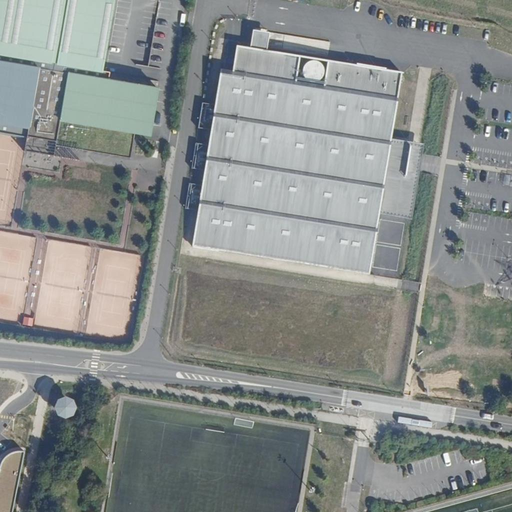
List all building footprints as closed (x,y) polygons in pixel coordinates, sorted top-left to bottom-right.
[(0,0),(0,133),(27,138),(25,152),(54,157),(56,147),(83,151),(132,159),(136,134),(152,137),(160,90),(109,81),(111,73),(104,72),(116,0),(0,0)] [(254,31),(251,48),(267,51),(270,33),(254,31)] [(392,139),(402,73),(327,61),(323,86),(295,82),(296,79),(296,75),(299,56),(267,51),(251,48),(237,46),(233,72),(221,70),(193,246),(370,275),(380,215),(380,212),(397,214),(406,157),(407,151),(390,148),(392,139)] [(317,62),(314,60),(311,60),(308,61),(304,64),(303,66),(302,69),(302,72),(303,76),(304,77),(304,78),(307,81),(310,82),(314,82),(317,81),(319,80),(322,76),(323,74),(323,72),(323,67),(321,65),(319,63),(317,62)] [(412,221),(424,144),(392,139),(390,148),(407,151),(406,157),(397,214),(380,212),(380,215),(412,221)] [(83,151),(56,147),(54,157),(81,162),(83,151)] [(65,401),(59,403),(57,408),(59,414),(64,416),(70,414),(72,409),(70,403),(65,401)] [(0,511),(12,511),(26,452),(13,451),(5,457),(0,464),(0,511)]
